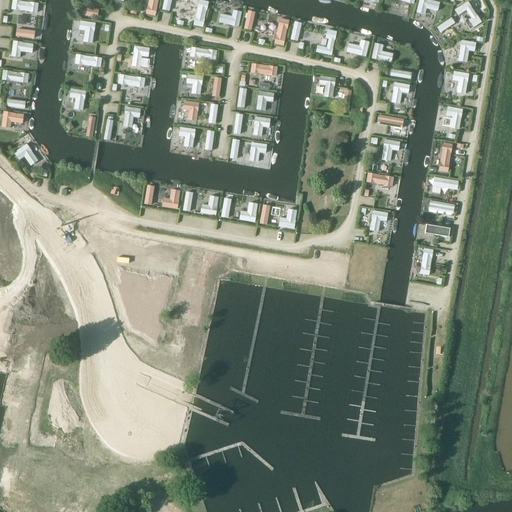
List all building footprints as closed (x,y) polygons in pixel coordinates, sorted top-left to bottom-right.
[(38,11),(40,1),(29,0),(13,0),(12,8),(38,11)] [(156,15),(159,0),(149,0),(147,13),(156,15)] [(170,10),(173,0),(165,0),(163,8),(170,10)] [(204,27),(210,1),(204,0),(200,0),(195,25),(204,27)] [(439,10),(441,1),(435,0),(420,0),(418,11),(426,13),(428,7),(439,10)] [(483,22),(469,0),(455,9),(460,15),(468,9),(473,17),(470,19),(475,27),(483,22)] [(98,17),(99,9),(82,6),(81,14),(98,17)] [(240,26),(243,11),(234,9),(233,16),(222,13),(220,22),(240,26)] [(252,30),(256,11),(249,10),(245,28),(252,30)] [(442,32),(456,22),(453,17),(438,26),(442,32)] [(285,45),(290,20),(281,18),(275,43),(285,45)] [(93,41),(96,22),(81,20),(80,29),(85,29),(84,40),(93,41)] [(299,41),(303,22),(296,21),(292,39),(299,41)] [(35,31),(16,29),(16,36),(34,39),(35,31)] [(336,40),(338,31),(329,29),(327,37),(330,38),(328,47),(319,45),(317,51),(333,55),(334,48),(333,48),(335,40),(336,40)] [(367,56),(370,41),(362,39),(360,45),(350,43),(348,51),(367,56)] [(476,51),(477,42),(463,39),(459,60),(468,62),(470,50),(476,51)] [(13,41),(11,57),(20,58),(21,52),(32,53),(33,44),(13,41)] [(392,62),(394,53),(383,51),(385,44),(376,42),(372,57),(381,59),(392,62)] [(149,56),(150,46),(135,44),(132,65),(141,66),(143,55),(149,56)] [(216,58),(218,49),(192,45),(191,55),(216,58)] [(102,66),(103,57),(76,53),(75,63),(102,66)] [(277,75),(278,66),(252,62),(251,71),(277,75)] [(412,79),(413,72),(393,69),(392,75),(412,79)] [(467,93),(470,73),(455,70),(453,79),(460,81),(458,92),(467,93)] [(29,74),(3,71),(2,80),(28,83),(29,74)] [(144,86),(146,77),(120,73),(119,82),(144,86)] [(201,94),(203,75),(188,73),(187,82),(193,83),(192,93),(201,94)] [(335,86),(337,77),(321,75),(320,84),(326,85),(325,96),(333,97),(335,86)] [(220,96),(222,77),(215,76),(212,95),(220,96)] [(409,93),(411,84),(396,81),(394,90),(393,102),(401,103),(403,92),(409,93)] [(245,107),(247,88),(240,87),(238,106),(245,107)] [(71,89),(70,98),(75,99),(74,110),(83,111),(86,91),(71,89)] [(350,111),(352,90),(345,89),(343,110),(350,111)] [(273,101),(274,92),(259,90),(257,108),(266,110),(267,100),(273,101)] [(26,102),(7,99),(6,106),(25,109),(26,102)] [(197,120),(200,101),(184,99),(183,109),(189,109),(188,119),(197,120)] [(216,123),(219,104),(211,103),(209,122),(216,123)] [(140,117),(141,108),(126,106),(123,126),(132,127),(134,116),(140,117)] [(460,129),(464,109),(449,106),(447,115),(453,116),(451,127),(460,129)] [(11,122),(23,123),(24,114),(3,112),(2,127),(11,128),(11,122)] [(241,133),(244,114),(236,113),(234,132),(241,133)] [(403,127),(405,119),(380,115),(379,123),(403,127)] [(270,126),(271,117),(256,116),(254,134),(262,135),(264,126),(270,126)] [(89,117),(86,137),(92,138),(96,118),(89,117)] [(110,141),(113,121),(107,120),(103,140),(110,141)] [(193,146),(196,128),(180,126),(179,135),(185,136),(184,145),(193,146)] [(212,149),(215,130),(207,129),(205,148),(212,149)] [(238,158),(240,139),(233,138),(231,157),(238,158)] [(399,150),(401,141),(386,139),(383,159),(391,161),(393,149),(399,150)] [(266,152),(267,143),(252,141),(249,160),(258,161),(260,151),(266,152)] [(449,172),(454,144),(445,142),(440,170),(449,172)] [(31,166),(38,161),(26,144),(14,152),(19,160),(24,157),(31,166)] [(386,175),(378,174),(369,172),(367,182),(376,183),(384,184),(384,185),(393,186),(395,177),(386,175)] [(458,190),(460,181),(435,177),(434,186),(458,190)] [(155,186),(147,185),(144,204),(152,206),(155,186)] [(178,208),(181,190),(172,188),(171,198),(165,197),(163,205),(178,208)] [(190,210),(193,191),(187,190),(183,209),(190,210)] [(216,214),(219,196),(210,194),(209,204),(203,203),(201,211),(216,214)] [(229,217),(232,198),(225,197),(222,216),(229,217)] [(454,213),(456,204),(431,200),(430,209),(454,213)] [(255,221),(258,203),(249,201),(248,211),(242,210),(240,219),(255,221)] [(267,224),(270,205),(264,204),(261,222),(267,224)] [(294,228),(297,210),(289,208),(287,218),(281,217),(280,225),(294,228)] [(387,221),(389,213),(374,210),(372,219),(373,219),(371,230),(379,231),(381,220),(387,221)] [(450,236),(451,228),(428,224),(427,233),(450,236)] [(433,258),(435,249),(425,248),(423,257),(424,257),(422,265),(420,273),(430,275),(432,267),(431,267),(433,258)]
